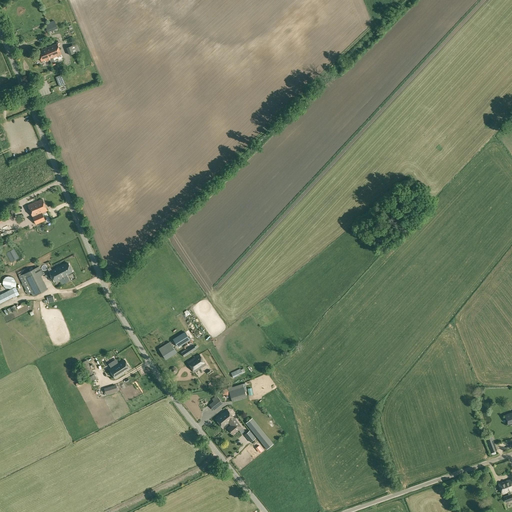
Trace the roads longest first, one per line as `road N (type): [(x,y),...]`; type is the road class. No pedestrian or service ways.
road 1 (tertiary): [(264,511),(168,390),(112,301),(0,30)]
road 2 (track): [(103,284),(400,0)]
road 3 (unclassified): [(347,511),(511,454)]
road 4 (track): [(214,449),(202,465),(103,511)]
